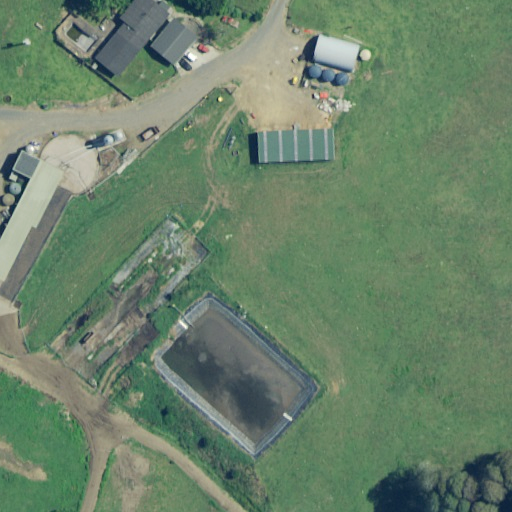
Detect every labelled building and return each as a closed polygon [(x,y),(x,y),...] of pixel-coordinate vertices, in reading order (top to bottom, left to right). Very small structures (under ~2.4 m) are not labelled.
[(118,77),(149,39),(152,41),(171,17),(167,14),(172,8),(163,1),(160,4),(158,6),(150,0),(135,0),(120,19),(125,23),(95,59),(118,77)] [(198,37),(175,18),(151,47),(174,66),(198,37)] [(359,46),(319,35),(312,59),(352,70),(359,46)] [(31,180),(0,241),(0,279),(4,282),(32,226),(36,228),(64,174),(20,151),(10,170),(31,180)] [(12,210),(24,188),(12,182),(1,203),(12,210)]
